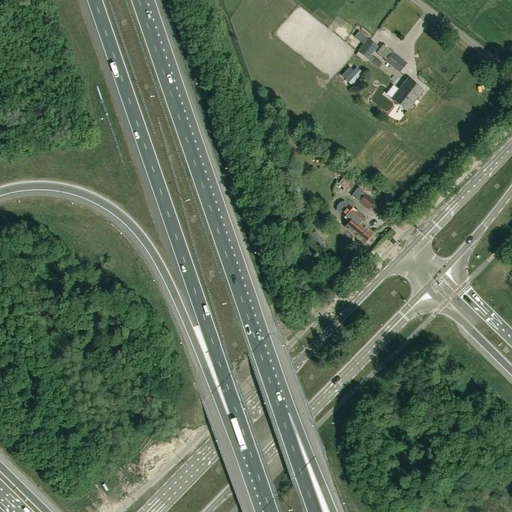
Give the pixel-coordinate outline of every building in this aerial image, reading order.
[(367,38),(357,52),(367,60),(371,55),(378,47),(367,38)] [(407,63),(392,51),(384,61),(399,73),(407,63)] [(382,63),(375,58),(375,59),(371,55),(367,60),(378,68),(382,63)] [(345,80),(352,86),(363,74),(356,68),(345,80)] [(407,78),(391,99),(406,111),(423,90),(407,78)] [(393,94),(400,84),(395,79),(387,89),(393,94)] [(338,184),(348,192),(354,185),(344,176),(338,184)] [(382,207),(365,194),(359,203),(368,210),(370,207),(377,213),(382,207)] [(372,233),(361,223),(365,218),(357,210),(355,211),(348,205),(347,205),(344,202),(339,203),(337,206),(336,211),(340,214),(339,215),(347,222),(348,221),(351,224),(347,229),(352,233),(363,243),(372,233)] [(304,214),(313,210),(311,204),(301,208),(304,214)]
